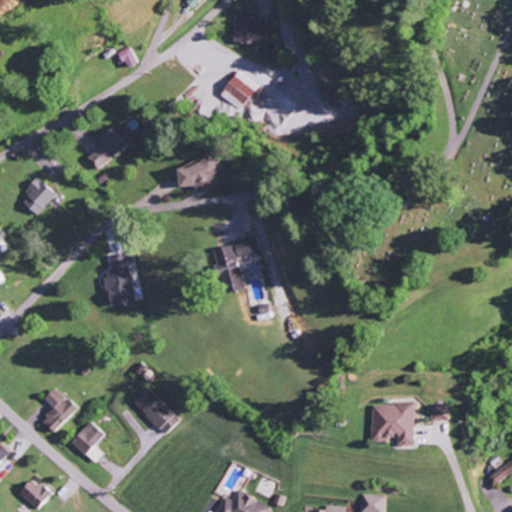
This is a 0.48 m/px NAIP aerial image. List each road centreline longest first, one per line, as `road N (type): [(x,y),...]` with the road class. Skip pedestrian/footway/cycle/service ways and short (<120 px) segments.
road 1 (residential): [(0,333),(89,243),(130,216),(410,177),(434,167),(452,149),(454,129),(432,43),(437,0)]
road 2 (residential): [(0,157),(108,93),(223,0)]
road 3 (residential): [(120,511),(0,405)]
road 4 (residential): [(452,149),(511,19)]
